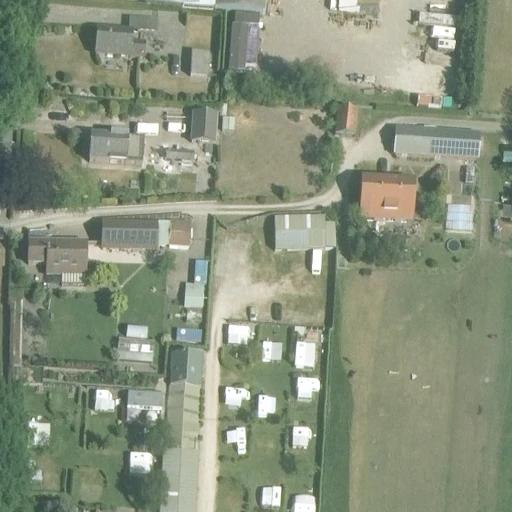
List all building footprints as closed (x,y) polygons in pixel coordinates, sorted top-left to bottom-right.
[(262,16),(263,0),(145,0),(145,8),(262,16)] [(339,0),(339,12),(376,15),(376,0),(339,0)] [(97,31),(95,58),(144,61),(145,46),(130,44),(131,33),(156,35),(157,23),(129,21),(128,33),(97,31)] [(191,55),(190,79),(208,80),(209,56),(191,55)] [(333,137),(354,140),(356,113),(336,111),(333,137)] [(215,119),(192,117),(190,145),(213,146),(215,119)] [(221,121),(220,133),(233,134),(233,122),(221,121)] [(395,157),(475,162),(477,137),(396,132),(395,157)] [(88,164),(141,168),(143,141),(90,138),(88,164)] [(193,155),(165,153),(165,163),(193,165),(193,155)] [(413,184),(360,182),(358,222),(411,224),(413,184)] [(274,253),(324,252),(323,221),(273,222),(274,253)] [(179,224),(177,251),(187,251),(189,225),(179,224)] [(154,253),(155,229),(102,228),(101,251),(154,253)] [(85,288),(86,247),(27,246),(27,266),(46,267),(46,277),(61,277),(61,287),(85,288)] [(203,310),(205,286),(186,285),(185,309),(203,310)] [(232,328),(231,349),(254,350),(255,329),(232,328)] [(297,339),(296,360),(315,361),(316,340),(297,339)] [(118,362),(153,364),(154,342),(119,340),(118,362)] [(162,453),(158,511),(194,511),(203,357),(171,356),(165,453),(162,453)] [(139,423),(140,410),(162,411),(163,395),(128,393),(127,423),(139,423)] [(99,396),(98,419),(114,420),(115,397),(99,396)] [(259,447),(276,447),(276,430),(260,430),(259,447)] [(293,450),(312,450),(311,431),(293,432),(293,450)]
